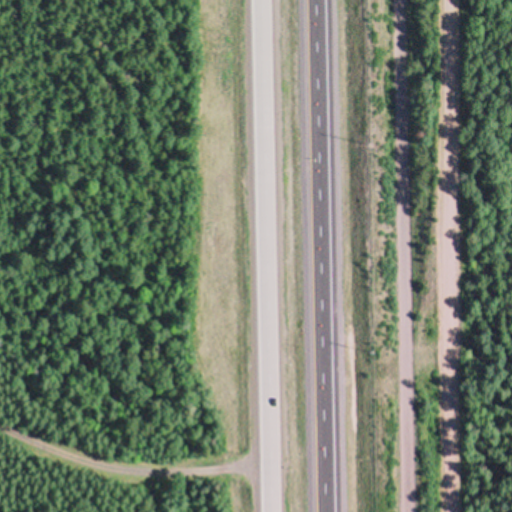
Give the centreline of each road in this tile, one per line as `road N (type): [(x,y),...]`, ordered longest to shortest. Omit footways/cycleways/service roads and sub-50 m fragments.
road 1 (trunk): [(323,511),(313,0)]
road 2 (trunk): [(259,0),(268,511)]
road 3 (track): [(394,0),(401,511)]
road 4 (residential): [(454,511),(450,0)]
